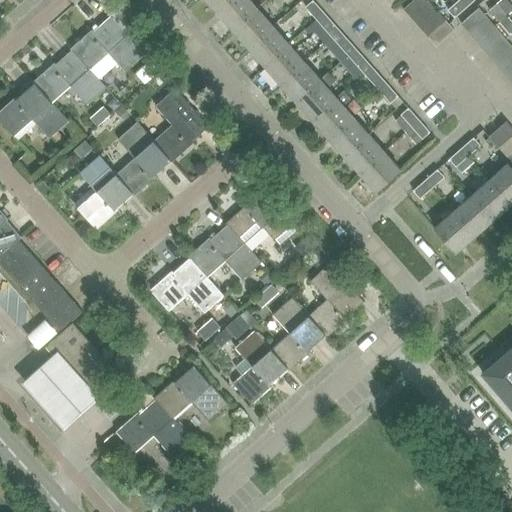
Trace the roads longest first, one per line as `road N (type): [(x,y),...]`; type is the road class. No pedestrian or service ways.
road 1 (residential): [(190,511),(419,305),(166,0)]
road 2 (residential): [(104,280),(0,149)]
road 3 (residential): [(104,280),(227,171)]
road 4 (residential): [(131,385),(167,354),(104,280)]
